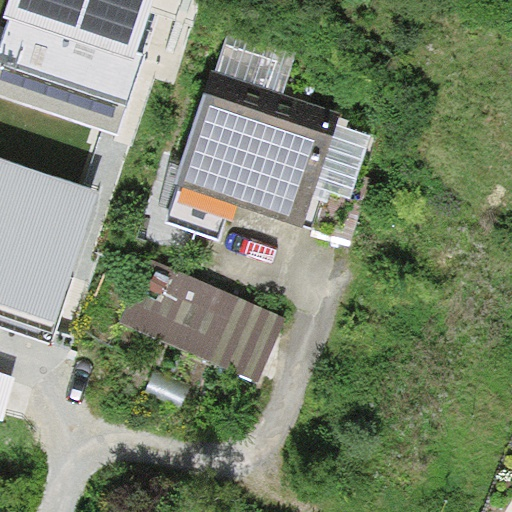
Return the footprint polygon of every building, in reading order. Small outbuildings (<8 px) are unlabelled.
[(0,15),(0,128),(82,155),(116,52),(98,47),(0,15)] [(108,16),(98,47),(116,52),(156,65),(166,34),(108,16)] [(230,31),(209,98),(275,120),(296,54),(230,31)] [(209,98),(206,97),(175,189),(304,232),(315,199),(335,140),(275,120),(209,98)] [(335,140),(315,199),(324,202),(327,203),(330,194),(351,200),(359,175),(371,138),(338,128),(335,140)] [(98,192),(0,156),(0,296),(53,316),(98,192)] [(370,178),(359,175),(351,200),(330,194),(327,203),(324,202),(314,228),(352,243),(370,178)] [(150,260),(122,324),(259,383),(287,319),(150,260)] [(0,455),(22,463),(28,447),(0,437),(0,455)]
